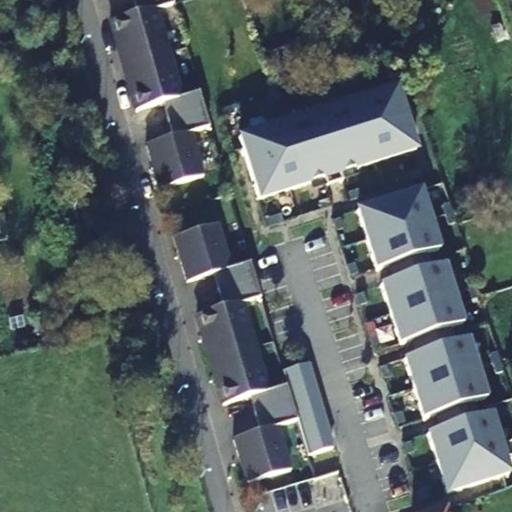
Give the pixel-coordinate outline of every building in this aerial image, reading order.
[(172,5),(170,0),(134,0),(138,14),(111,21),(124,67),(168,54),(155,10),(172,5)] [(168,54),(124,67),(137,111),(164,103),(169,120),(203,110),(198,92),(180,97),(168,54)] [(354,101),(374,164),(415,151),(395,88),(354,101)] [(270,128),(289,190),(323,179),(326,187),(341,182),(339,174),(374,164),(354,101),(312,115),(270,128)] [(208,128),(203,110),(169,120),(173,137),(146,145),(159,190),(203,176),(191,133),(208,128)] [(258,200),(289,190),(270,128),(239,138),(258,200)] [(419,191),(356,211),(376,271),(438,251),(419,191)] [(230,268),(218,225),(178,237),(174,238),(187,282),(214,275),(219,291),(253,282),(248,263),(230,268)] [(442,265),(380,285),(399,345),(461,325),(442,265)] [(258,299),(253,282),(219,291),(224,308),(197,316),(210,360),(253,348),(241,305),(258,299)] [(466,340),(404,359),(423,419),(485,400),(466,340)] [(266,392),(253,348),(210,360),(223,405),(250,397),(255,414),(288,404),(282,387),(266,392)] [(293,422),(288,404),(255,414),(260,431),(232,439),(245,484),(289,471),(276,427),(293,422)] [(489,414),(427,434),(446,494),(508,474),(489,414)]
